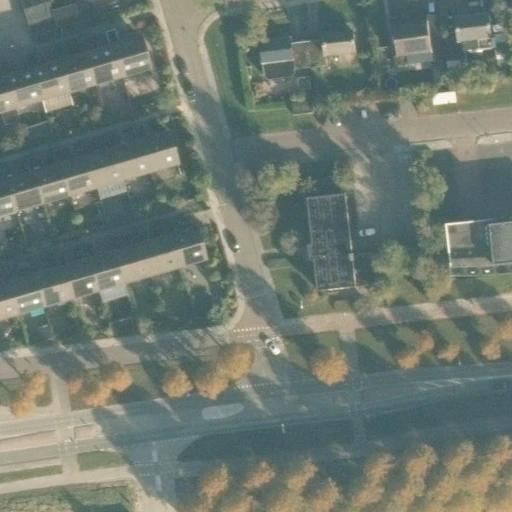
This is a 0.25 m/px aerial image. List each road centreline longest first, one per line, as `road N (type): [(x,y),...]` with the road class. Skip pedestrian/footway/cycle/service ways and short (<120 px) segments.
road 1 (residential): [(215,154),(511,124)]
road 2 (tertiary): [(275,391),(0,428)]
road 3 (residential): [(266,331),(0,363)]
road 4 (tertiary): [(511,368),(275,391)]
road 5 (tertiary): [(279,418),(511,381)]
road 6 (residential): [(266,331),(215,154)]
road 7 (residential): [(215,154),(172,6)]
road 8 (tertiary): [(0,455),(145,435)]
road 9 (tertiary): [(145,435),(279,418)]
